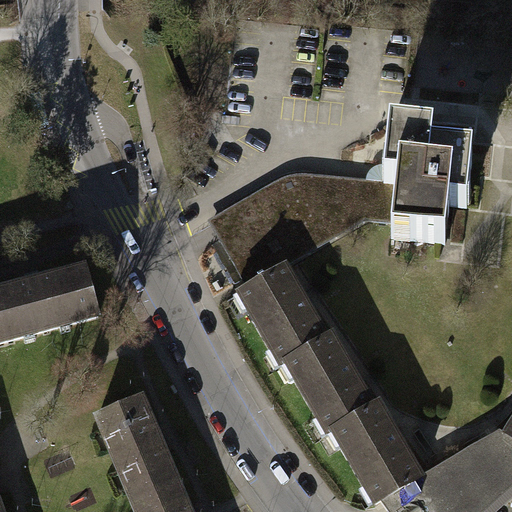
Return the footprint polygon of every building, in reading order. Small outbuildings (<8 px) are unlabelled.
[(434,134),(389,130),(385,181),(377,181),(373,222),(392,224),(390,239),(446,245),(449,207),(468,209),(473,154),(432,150),(434,134)] [(373,222),(377,181),(305,175),(292,176),(278,181),(208,221),(248,289),(284,269),(366,222),(373,222)] [(326,342),(284,269),(248,289),(240,294),(283,367),(288,364),(326,342)] [(84,272),(0,294),(0,333),(3,344),(96,319),(84,272)] [(326,342),(288,364),(329,435),(334,432),(373,410),(331,339),(326,342)] [(174,484),(137,398),(92,416),(128,503),(174,484)] [(373,410),(334,432),(376,504),(381,501),(420,479),(419,478),(378,407),(373,410)] [(487,437),(511,463),(511,438),(507,435),(500,431),(493,434),(487,437)] [(420,479),(381,501),(388,511),(484,511),(511,487),(511,463),(487,437),(419,478),(420,479)] [(185,511),(174,484),(128,503),(132,511),(185,511)]
